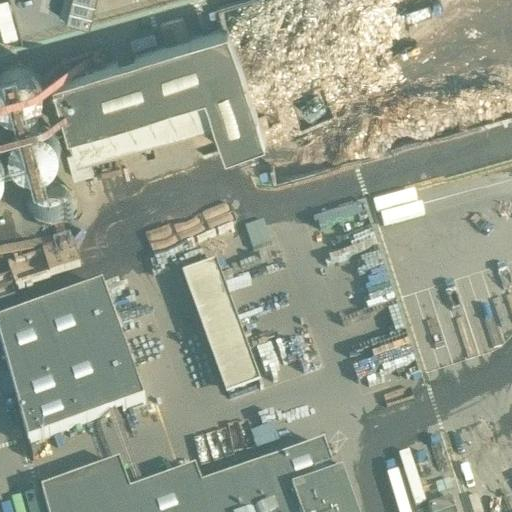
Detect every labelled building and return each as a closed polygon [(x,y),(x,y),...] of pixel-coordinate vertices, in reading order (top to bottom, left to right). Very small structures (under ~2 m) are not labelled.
[(89,0),(63,0),(62,6),(93,13),(96,2),(89,0)] [(62,6),(59,17),(90,25),(93,13),(62,6)] [(228,25),(52,74),(66,129),(200,91),(206,90),(226,151),(266,138),(228,25)] [(49,273),(79,267),(73,239),(43,245),(49,273)] [(186,278),(226,400),(260,389),(220,267),(186,278)] [(0,351),(26,449),(29,448),(143,407),(101,291),(0,327),(0,351)] [(43,511),(347,511),(325,450),(288,464),(255,475),(201,495),(194,476),(129,500),(118,470),(40,498),(43,511)] [(431,509),(431,511),(457,511),(454,502),(431,509)]
